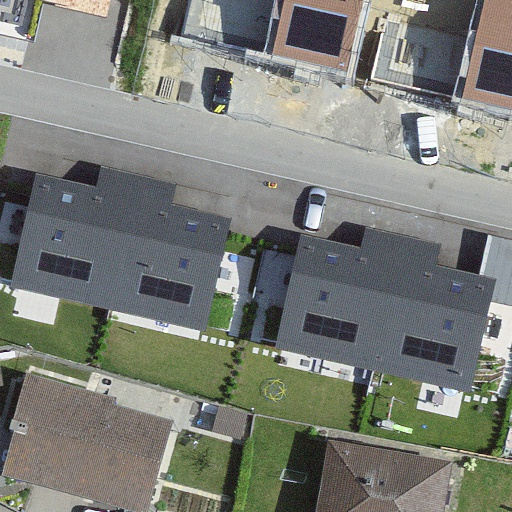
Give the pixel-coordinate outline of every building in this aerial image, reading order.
[(35,0),(108,16),(111,0),(35,0)] [(363,0),(282,0),(270,58),(347,73),(363,0)] [(511,0),(481,0),(459,101),(511,111),(511,0)] [(97,187),(34,173),(9,287),(201,329),(229,216),(171,203),(175,184),(101,168),(97,187)] [(362,247),(298,233),(270,352),(468,393),(495,277),(437,265),(441,244),(366,227),(362,247)] [(0,483),(106,511),(140,511),(165,433),(19,387),(0,455),(0,483)] [(433,511),(441,471),(323,452),(311,511),(433,511)]
